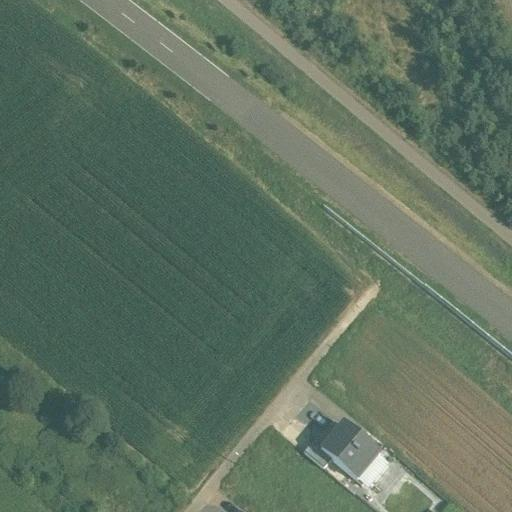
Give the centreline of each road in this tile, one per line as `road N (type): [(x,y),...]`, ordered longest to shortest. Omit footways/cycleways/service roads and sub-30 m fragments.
road 1 (secondary): [(102,0),(511,325)]
road 2 (track): [(511,244),(217,0)]
road 3 (residential): [(192,511),(374,286)]
